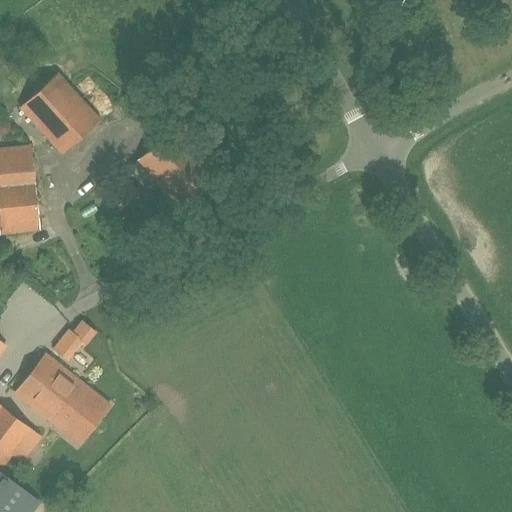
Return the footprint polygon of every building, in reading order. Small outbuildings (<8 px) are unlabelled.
[(403,0),(369,0),(398,13),(403,0)] [(99,120),(57,73),(20,107),(62,154),(99,120)] [(124,172),(129,177),(109,197),(122,212),(142,192),(167,219),(223,169),(180,121),(124,172)] [(30,147),(0,149),(0,234),(39,230),(30,147)] [(132,246),(147,232),(128,213),(113,228),(132,246)] [(67,326),(53,348),(71,360),(85,337),(67,326)] [(110,405),(46,354),(14,393),(79,444),(110,405)] [(0,511),(8,511),(25,491),(0,471),(31,431),(0,406),(0,511)]
